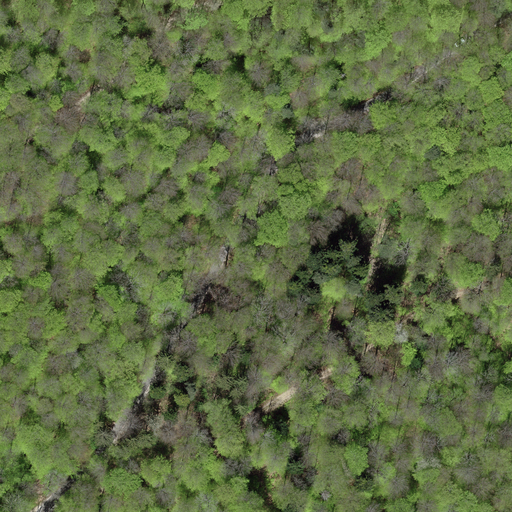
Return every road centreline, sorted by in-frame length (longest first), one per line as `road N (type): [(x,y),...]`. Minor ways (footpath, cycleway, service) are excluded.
road 1 (unclassified): [(511,16),(363,115),(282,151),(168,358),(47,511)]
road 2 (track): [(0,511),(56,503),(189,450),(429,307),(511,276)]
road 3 (track): [(225,0),(171,20),(75,108),(0,146)]
